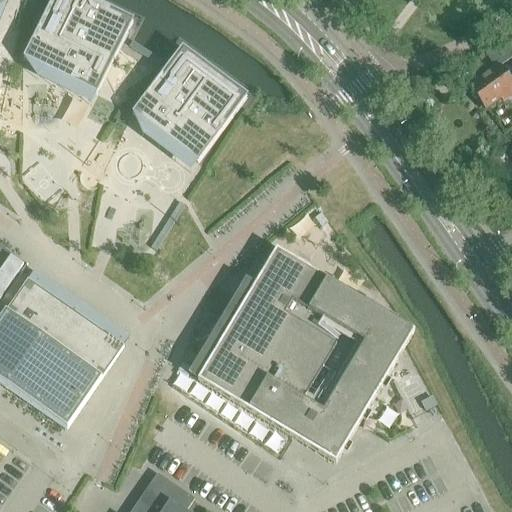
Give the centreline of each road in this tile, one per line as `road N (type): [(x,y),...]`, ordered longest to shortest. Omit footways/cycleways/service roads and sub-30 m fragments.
road 1 (tertiary): [(241,0),(334,87),(469,278)]
road 2 (tertiary): [(485,263),(328,48),(274,0)]
road 3 (unknown): [(163,423),(285,511)]
road 4 (residential): [(333,0),(421,84)]
